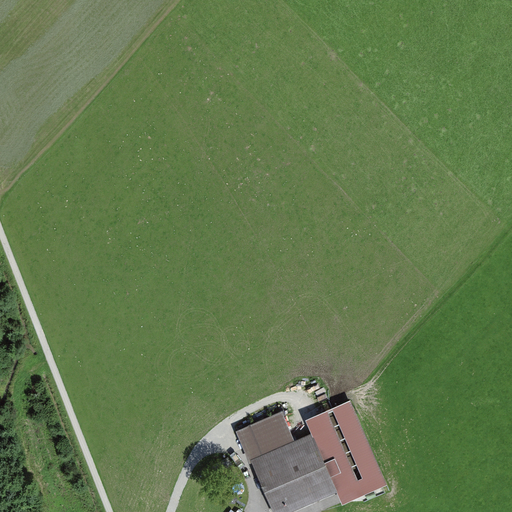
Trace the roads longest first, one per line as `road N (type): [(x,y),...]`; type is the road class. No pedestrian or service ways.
road 1 (track): [(111,511),(0,224)]
road 2 (track): [(302,428),(293,401),(234,428),(260,497),(258,511)]
